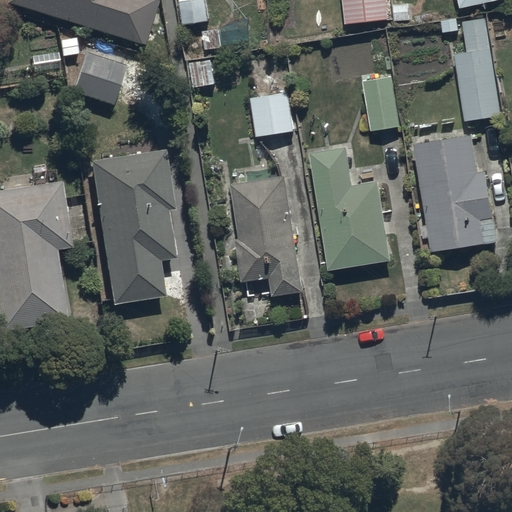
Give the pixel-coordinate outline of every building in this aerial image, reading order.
[(8,0),(7,4),(146,46),(160,0),(8,0)] [(388,0),(344,0),(347,23),(390,19),(388,0)] [(488,16),(464,19),(469,49),(457,51),(466,119),(501,114),(488,16)] [(59,50),(31,54),(34,74),(61,70),(59,50)] [(127,63),(85,50),(73,91),(115,103),(127,63)] [(394,74),(365,78),(373,128),(402,124),(394,74)] [(291,90),(252,96),(258,136),(296,130),(291,90)] [(475,134),(416,141),(434,251),(501,240),(489,168),(480,169),(475,134)] [(350,144),(314,150),(331,267),(392,258),(381,179),(355,183),(350,144)] [(165,147),(91,158),(115,303),(167,295),(161,259),(175,257),(168,209),(174,208),(165,147)] [(288,174),(235,182),(242,236),(237,237),(243,281),(274,276),(276,293),(304,289),(288,174)] [(66,180),(0,190),(0,326),(1,331),(70,321),(59,249),(75,246),(66,180)]
